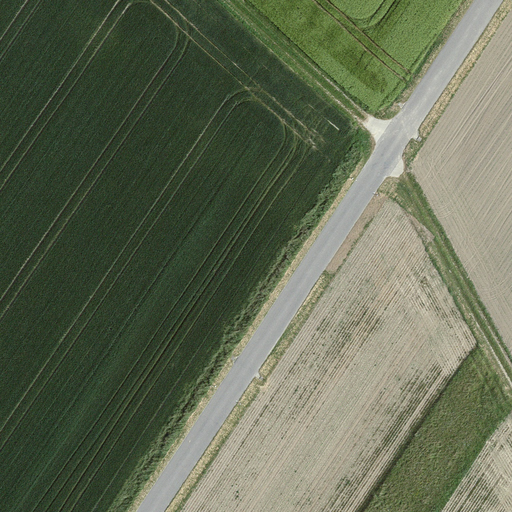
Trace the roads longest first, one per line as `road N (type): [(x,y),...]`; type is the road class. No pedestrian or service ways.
road 1 (tertiary): [(489,0),(151,511)]
road 2 (track): [(391,147),(229,0)]
